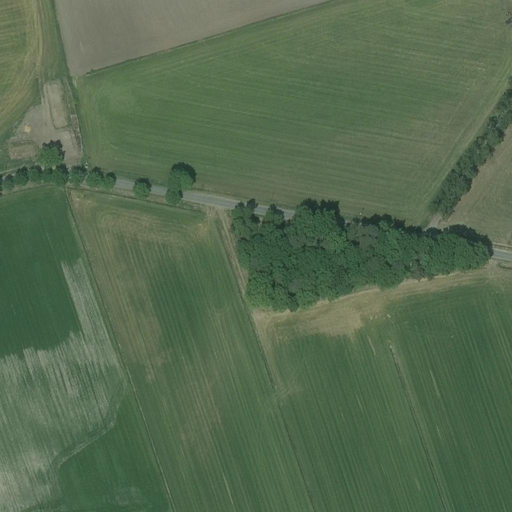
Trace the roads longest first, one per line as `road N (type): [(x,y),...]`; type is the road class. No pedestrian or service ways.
road 1 (residential): [(0,182),(68,174),(511,256)]
road 2 (track): [(215,201),(253,316)]
